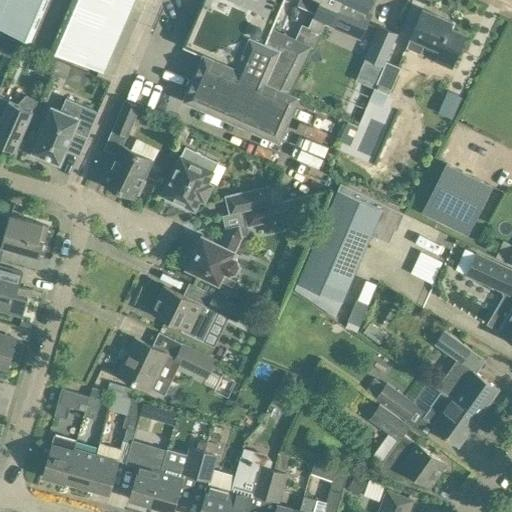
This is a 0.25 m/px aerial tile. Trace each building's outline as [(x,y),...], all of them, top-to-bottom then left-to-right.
[(41,44),(103,71),(133,0),(0,0),(0,26),(40,44),(39,45),(41,46),(41,44)] [(325,22),(334,0),(299,0),(297,4),(315,11),(313,17),(309,27),(302,24),(295,39),(287,35),(272,29),(267,40),(282,47),(267,79),(291,91),(311,46),(312,47),(320,32),(325,22)] [(372,0),(334,0),(325,22),(362,38),(370,19),(365,17),(372,0)] [(408,42),(406,48),(421,55),(423,49),(426,41),(440,47),(437,55),(438,55),(454,62),(466,35),(450,28),(453,22),(423,9),(415,27),(408,42)] [(379,27),(365,60),(383,68),(386,61),(397,35),(379,27)] [(248,37),(234,68),(266,82),(267,79),(282,47),(267,40),(265,45),(253,39),(248,37)] [(51,71),(57,58),(48,55),(41,73),(48,76),(50,71),(51,71)] [(267,79),(266,82),(234,68),(203,55),(184,99),(279,140),(298,95),(291,92),(291,91),(267,79)] [(68,79),(73,66),(57,58),(51,71),(68,79)] [(383,105),(387,94),(389,95),(401,67),(386,61),(383,68),(374,88),(370,99),(383,105)] [(344,117),(358,123),(371,91),(357,85),(344,117)] [(0,95),(0,145),(9,148),(16,150),(19,143),(38,100),(26,96),(18,104),(0,95)] [(60,162),(73,131),(87,137),(98,111),(66,97),(61,110),(49,105),(35,136),(39,138),(34,151),(41,154),(39,158),(51,163),(52,159),(60,162)] [(125,99),(112,129),(128,135),(140,106),(125,99)] [(121,144),(103,182),(135,198),(137,194),(139,195),(146,181),(144,179),(153,159),(121,144)] [(218,162),(186,146),(162,194),(176,201),(175,203),(188,210),(189,207),(195,210),(200,199),(204,201),(212,185),(208,183),(218,162)] [(467,235),(473,223),(492,185),(447,163),(428,201),(422,213),(467,235)] [(338,190),(297,284),(342,302),(371,235),(388,242),(393,229),(396,231),(404,213),(341,182),(338,190)] [(245,210),(274,202),(270,185),(230,195),(235,212),(245,210)] [(297,212),(307,209),(304,195),(293,198),(274,202),(245,210),(248,224),(263,221),(266,233),(284,229),(281,216),(297,212)] [(48,225),(0,212),(0,245),(39,257),(48,225)] [(239,226),(226,229),(219,243),(202,234),(195,250),(189,251),(186,258),(188,264),(186,267),(219,282),(224,271),(229,273),(236,271),(239,264),(237,258),(232,256),(241,236),(239,226)] [(413,271),(435,280),(444,258),(422,250),(413,271)] [(476,253),(466,274),(502,291),(511,295),(511,314),(502,332),(501,333),(511,339),(511,268),(477,252),(476,253)] [(0,308),(23,315),(28,296),(23,294),(26,287),(19,285),(23,272),(0,265),(0,308)] [(254,313),(214,293),(195,284),(189,297),(164,285),(151,312),(183,327),(182,330),(203,340),(217,311),(237,320),(248,325),(254,313)] [(271,296),(258,300),(262,316),(275,312),(271,296)] [(358,299),(349,321),(360,326),(369,304),(358,299)] [(386,333),(371,322),(364,332),(379,343),(386,333)] [(500,388),(483,377),(462,362),(472,349),(445,330),(435,343),(458,359),(438,387),(442,390),(441,391),(453,399),(479,417),(500,388)] [(0,365),(8,367),(16,340),(0,335),(0,365)] [(167,353),(153,346),(135,337),(117,373),(150,389),(167,353)] [(207,377),(216,359),(183,343),(174,361),(207,377)] [(406,418),(416,404),(388,382),(385,386),(374,378),(366,389),(377,396),(376,397),(406,418)] [(89,395),(87,404),(99,408),(104,390),(92,387),(90,396),(89,395)] [(87,404),(89,395),(62,388),(58,402),(79,409),(81,402),(87,404)] [(459,446),(479,417),(453,399),(441,391),(423,417),(434,425),(433,427),(459,446)] [(138,422),(141,410),(143,401),(131,399),(123,427),(127,428),(123,440),(132,443),(138,422)] [(381,470),(420,484),(422,481),(430,486),(443,468),(441,460),(404,434),(410,425),(380,403),(369,418),(398,439),(380,465),(381,470)] [(65,482),(75,448),(77,440),(54,434),(42,476),(65,482)] [(132,443),(127,461),(139,465),(129,498),(152,505),(161,471),(166,451),(132,441),(132,443)] [(197,477),(205,450),(192,446),(190,453),(185,473),(197,477)] [(185,473),(190,453),(167,447),(166,451),(161,471),(152,505),(163,508),(161,511),(174,511),(184,478),(185,473)] [(87,486),(97,454),(75,448),(65,482),(66,482),(66,480),(87,486)] [(209,480),(213,468),(217,453),(205,450),(197,477),(209,480)] [(110,493),(119,461),(97,454),(87,486),(110,493)] [(236,474),(232,487),(254,493),(266,497),(274,470),(270,469),(249,462),(240,460),(236,474)] [(232,487),(236,474),(213,468),(209,480),(208,484),(199,511),(224,511),(230,491),(232,487)] [(274,470),(266,497),(278,500),(286,473),(274,470)] [(336,511),(342,492),(342,491),(346,477),(335,474),(331,488),(330,488),(323,511),(336,511)] [(356,475),(347,487),(357,495),(367,483),(356,475)] [(408,511),(413,500),(394,493),(387,490),(378,511),(408,511)] [(230,491),(224,511),(248,511),(253,497),(230,491)] [(313,511),(316,499),(304,496),(300,511),(299,511),(313,511)]
